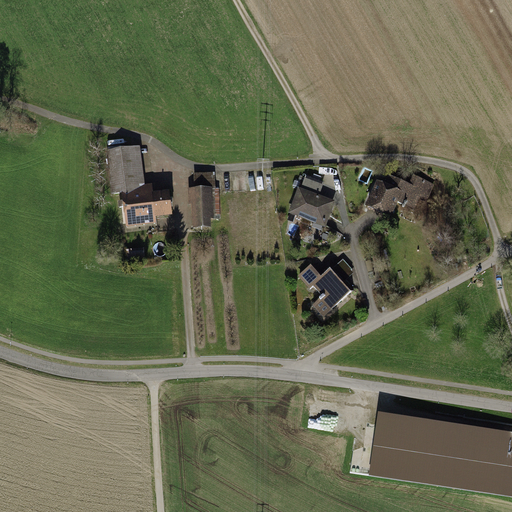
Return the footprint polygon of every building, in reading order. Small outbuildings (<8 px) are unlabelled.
[(140,148),(106,152),(112,195),(122,194),(127,228),(156,225),(155,221),(172,219),(169,193),(153,195),(152,186),(145,187),(140,148)] [(215,173),(194,174),(195,190),(188,190),(189,207),(192,206),(193,230),(212,229),(211,220),(221,219),(219,189),(216,190),(215,173)] [(374,185),(364,207),(390,219),(397,203),(421,214),(434,185),(411,175),(407,184),(386,175),(380,188),(374,185)] [(325,183),(306,176),(301,190),(299,189),(289,215),(327,229),(337,202),(320,196),(325,183)] [(309,267),(296,278),(307,291),(312,288),(321,298),(311,307),(323,319),(354,291),(345,282),(354,273),(341,259),(319,278),(309,267)] [(511,434),(378,415),(369,480),(511,500),(511,434)]
